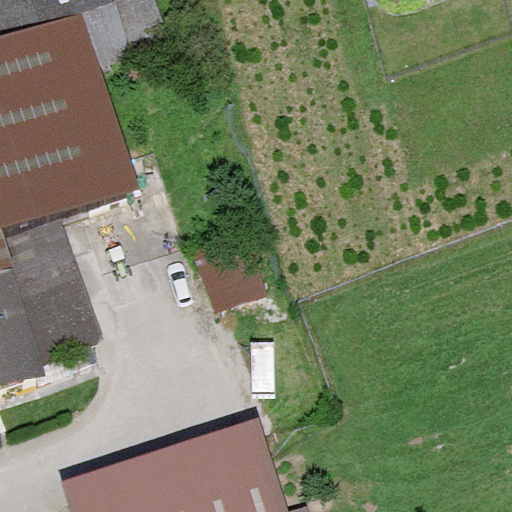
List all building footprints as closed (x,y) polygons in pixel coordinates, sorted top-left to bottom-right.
[(0,258),(62,238),(145,210),(100,77),(132,66),(129,55),(110,0),(21,0),(0,7),(0,258)] [(110,0),(129,55),(168,42),(153,0),(110,0)] [(0,300),(14,296),(41,376),(101,356),(62,238),(0,258),(0,300)] [(0,300),(0,412),(48,396),(41,376),(14,296),(0,300)] [(511,301),(461,311),(472,372),(511,364),(511,301)] [(284,511),(263,443),(64,507),(65,511),(284,511)]
